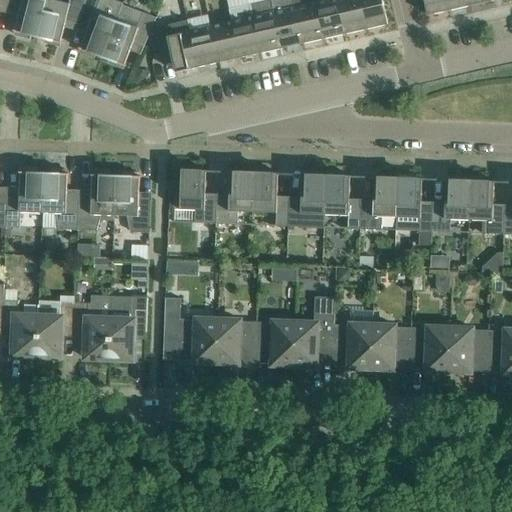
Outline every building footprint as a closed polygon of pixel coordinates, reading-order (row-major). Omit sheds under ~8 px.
[(10,0),(9,6),(21,9),(15,30),(14,30),(14,31),(38,37),(46,0),(10,0)] [(46,0),(38,37),(62,43),(62,42),(61,42),(66,20),(78,23),(84,0),(69,0),(69,4),(53,0),(46,0)] [(100,0),(84,0),(78,23),(89,27),(81,48),(80,48),(79,49),(102,57),(116,20),(96,12),(100,0)] [(282,48),(271,1),(271,0),(269,0),(250,4),(261,53),(282,48)] [(293,0),(274,0),(271,1),(282,48),(303,43),(293,0)] [(324,39),(316,3),(315,0),(293,0),(303,43),(324,39)] [(337,0),(329,0),(316,3),(324,39),(345,34),(337,0)] [(359,0),(337,0),(345,34),(366,29),(359,0)] [(359,0),(366,29),(388,24),(382,0),(359,0)] [(447,0),(424,0),(428,15),(450,10),(447,0)] [(447,0),(450,10),(471,5),(469,0),(447,0)] [(261,53),(250,4),(229,9),(232,22),(240,58),(261,53)] [(137,28),(116,20),(102,57),(126,66),(126,65),(125,64),(133,44),(144,48),(156,18),(143,13),(137,28)] [(198,67),(190,32),(187,21),(162,26),(157,39),(162,62),(173,60),(176,72),(198,67)] [(232,22),(211,27),(219,63),(240,58),(232,22)] [(211,27),(190,32),(198,67),(219,63),(211,27)] [(139,69),(134,84),(137,85),(148,77),(150,72),(139,69)] [(216,224),(217,199),(205,198),(206,172),(207,172),(207,171),(182,170),(181,191),(175,191),(174,207),(180,207),(180,209),(195,210),(195,223),(216,224)] [(20,195),(7,195),(6,227),(20,228),(20,212),(43,213),(44,173),(19,172),(19,173),(21,173),(20,195)] [(217,199),(216,224),(237,225),(238,211),(253,212),(254,172),(230,172),(230,173),(229,199),(217,199)] [(254,172),(253,212),(276,213),(276,226),(288,226),(289,201),(277,201),(278,175),(279,175),(279,173),(254,172)] [(69,173),(44,173),(43,213),(56,213),(59,229),(78,230),(79,197),(67,197),(68,175),(69,175),(69,173)] [(92,198),(79,197),(78,230),(97,231),(101,215),(115,215),(116,175),(91,174),(91,176),(93,176),(92,198)] [(289,201),(288,226),(301,227),(301,214),(325,215),(326,175),(302,174),(302,176),(301,202),(289,201)] [(116,175),(115,215),(128,216),(131,232),(150,232),(151,200),(139,200),(139,178),(141,178),(141,176),(116,175)] [(351,176),(326,175),(325,215),(348,215),(348,229),(360,229),(361,204),(349,203),(350,177),(351,177),(351,176)] [(361,204),(360,229),(381,230),(382,217),(397,217),(398,178),(374,177),(374,178),(373,204),(361,204)] [(422,179),(398,178),(397,217),(420,218),(420,231),(432,232),(433,207),(421,206),(422,180),(422,179)] [(445,207),(433,207),(432,232),(444,232),(445,219),(468,220),(470,180),(446,179),(446,181),(445,207)] [(470,180),(468,220),(492,221),(492,234),(504,234),(505,209),(493,209),(494,182),(494,181),(470,180)] [(274,248),(273,260),(285,260),(286,249),(274,248)] [(41,264),(41,256),(29,256),(29,264),(41,264)] [(103,259),(103,270),(112,270),(112,259),(103,259)] [(211,276),(219,277),(220,263),(206,262),(205,270),(211,276)] [(288,267),(287,281),(297,281),(297,268),(288,267)] [(376,268),(376,282),(383,282),(389,277),(389,268),(376,268)] [(345,280),(349,277),(349,271),(339,270),(339,280),(345,280)] [(422,270),(414,270),(413,282),(421,282),(422,270)] [(437,270),(436,287),(449,288),(450,271),(437,270)] [(468,284),(474,284),(477,281),(477,277),(475,274),(469,274),(466,277),(465,281),(468,284)] [(138,279),(138,288),(147,288),(147,278),(138,278),(138,279)] [(131,320),(111,319),(109,359),(135,360),(135,359),(133,359),(134,332),(146,333),(147,298),(132,297),(131,320)] [(217,363),(218,319),(195,319),(195,320),(180,319),(181,305),(179,305),(179,307),(166,306),(167,298),(165,298),(165,319),(163,356),(195,357),(195,361),(194,361),(194,362),(217,363)] [(4,300),(2,327),(14,328),(13,354),(12,354),(12,355),(37,356),(39,316),(18,315),(18,301),(4,300)] [(60,317),(39,316),(37,356),(63,357),(63,356),(62,356),(63,329),(74,330),(75,303),(60,302),(60,317)] [(75,303),(74,330),(86,330),(85,357),(84,357),(84,358),(109,359),(111,319),(98,318),(99,307),(95,304),(75,303)] [(241,320),(218,319),(217,363),(240,364),(240,363),(239,363),(239,358),(256,359),(257,322),(241,321),(241,320)] [(257,322),(256,359),(272,359),(272,364),(271,364),(271,365),(294,366),(296,322),(273,321),(272,322),(257,322)] [(296,322),(294,366),(317,367),(317,366),(316,366),(316,361),(333,361),(334,325),(319,324),(319,323),(296,322)] [(350,325),(334,325),(333,361),(350,362),(349,367),(348,367),(348,368),(371,369),(373,325),(350,324),(350,325)] [(373,325),(371,369),(394,370),(394,368),(393,368),(394,364),(410,364),(412,327),(396,327),(396,326),(373,325)] [(427,328),(412,327),(410,364),(427,365),(427,370),(426,369),(426,371),(449,372),(450,328),(427,327),(427,328)] [(450,328),(449,372),(472,373),(472,371),(471,371),(471,366),(487,367),(489,330),(473,330),(473,329),(450,328)] [(505,331),(489,330),(487,367),(504,368),(504,372),(503,372),(503,374),(511,373),(511,330),(505,330),(505,331)]
